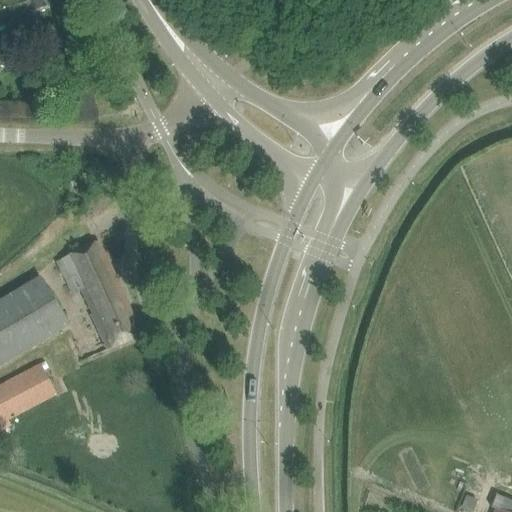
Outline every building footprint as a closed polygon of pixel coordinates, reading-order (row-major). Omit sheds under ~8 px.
[(3,1),(0,1),(0,18),(10,16),(14,32),(37,25),(34,12),(39,10),(54,6),(59,5),(57,0),(9,0),(3,2),(3,1)] [(65,259),(56,263),(71,294),(79,290),(90,311),(87,312),(106,350),(141,335),(124,296),(109,263),(97,242),(65,259)] [(0,299),(0,366),(70,325),(40,276),(0,299)] [(57,395),(40,363),(0,384),(0,431),(11,426),(8,419),(57,395)] [(499,510),(498,511),(511,511),(511,500),(494,494),(489,505),(499,510)]
